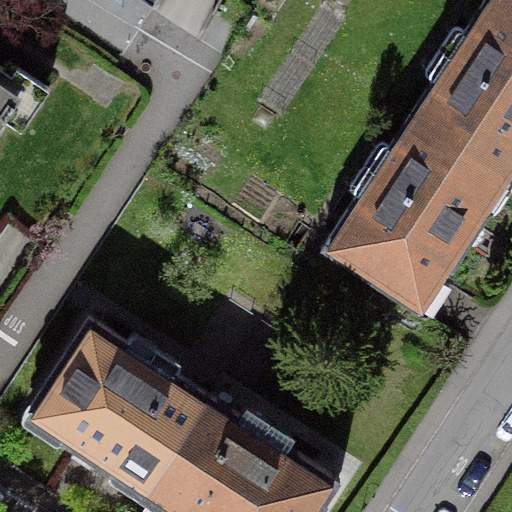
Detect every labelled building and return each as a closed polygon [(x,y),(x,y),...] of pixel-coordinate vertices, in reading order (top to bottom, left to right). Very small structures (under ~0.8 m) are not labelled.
[(511,13),(491,0),(483,0),(411,111),(511,177),(511,13)] [(511,0),(491,0),(511,13),(511,0)] [(58,106),(0,69),(0,157),(13,140),(27,152),(58,106)] [(511,177),(411,111),(322,247),(423,313),(470,241),(511,177)] [(88,314),(24,412),(79,448),(143,490),(207,392),(88,314)] [(207,392),(143,490),(176,511),(316,511),(339,478),(207,392)]
